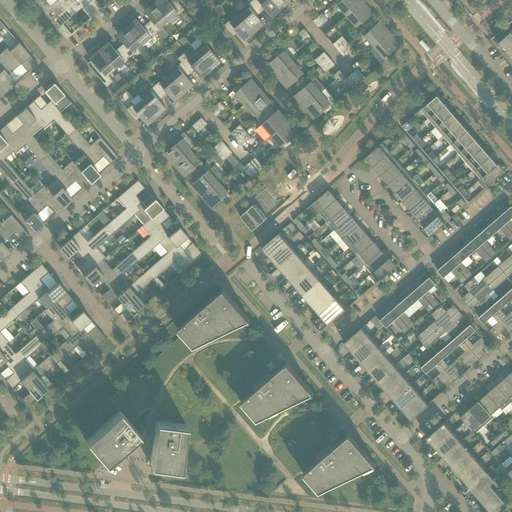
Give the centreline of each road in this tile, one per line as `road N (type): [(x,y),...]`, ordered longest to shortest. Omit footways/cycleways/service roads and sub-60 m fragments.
road 1 (residential): [(412,270),(339,182),(359,164),(432,252)]
road 2 (tertiary): [(250,511),(0,479)]
road 3 (residential): [(135,153),(311,0)]
road 4 (tertiary): [(0,491),(152,511)]
road 5 (residential): [(400,437),(511,341)]
road 6 (residential): [(36,241),(135,153)]
road 7 (residential): [(429,0),(511,94)]
road 8 (residential): [(319,350),(412,270)]
road 9 (residential): [(319,350),(239,260)]
